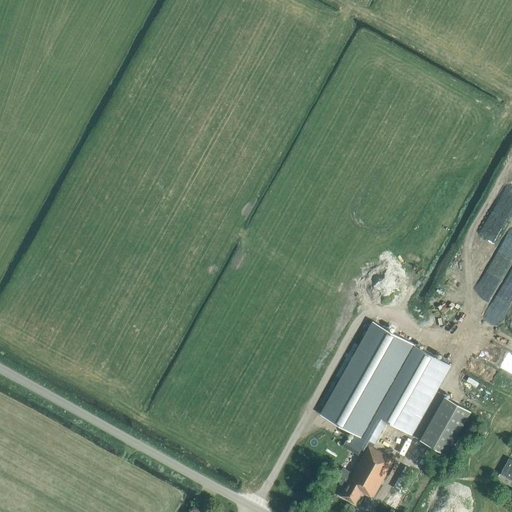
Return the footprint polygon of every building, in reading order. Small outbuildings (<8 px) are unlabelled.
[(355,434),(350,442),(365,451),(352,473),(342,467),(338,475),(342,478),(339,483),(345,487),(340,496),(354,503),(361,491),(372,497),(393,460),(371,447),(386,421),(411,435),(450,365),(407,341),(373,322),(321,415),(355,434)] [(446,455),(470,412),(443,397),(419,440),(446,455)] [(511,459),(507,458),(496,479),(511,487),(511,459)] [(404,493),(416,472),(405,466),(393,487),(404,493)] [(396,509),(403,496),(393,491),(387,504),(396,509)]
